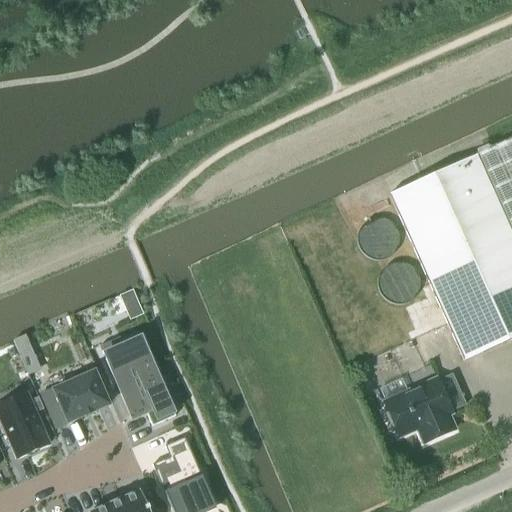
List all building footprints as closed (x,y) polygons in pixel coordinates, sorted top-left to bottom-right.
[(511,139),(476,156),(511,236),(511,139)] [(511,236),(476,156),(388,195),(462,361),(511,338),(511,236)] [(125,350),(104,359),(128,414),(143,408),(151,426),(174,416),(140,339),(123,346),(125,350)] [(32,353),(20,358),(28,376),(36,372),(34,368),(38,366),(32,353)] [(93,372),(52,390),(66,423),(82,416),(82,417),(92,413),(92,412),(108,405),(93,372)] [(436,380),(383,403),(387,413),(385,414),(391,429),(394,427),(397,436),(417,427),(424,443),(452,431),(445,415),(450,413),(450,411),(463,406),(450,375),(436,380)] [(26,394),(0,405),(0,422),(16,459),(48,445),(34,413),(29,401),(26,394)] [(37,398),(29,401),(34,413),(42,409),(37,398)] [(172,464),(155,472),(172,511),(171,511),(209,511),(215,510),(208,494),(206,495),(198,475),(199,475),(184,440),(183,438),(164,447),(165,449),(166,449),(172,464)] [(147,511),(138,492),(91,511),(147,511)]
